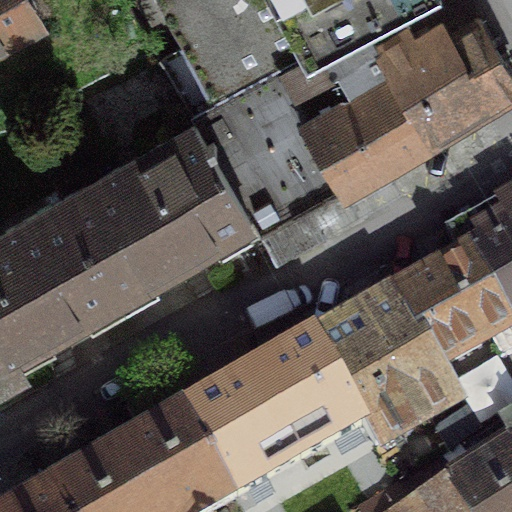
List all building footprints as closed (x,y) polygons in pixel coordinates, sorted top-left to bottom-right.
[(0,0),(0,41),(38,22),(26,0),(0,0)] [(159,0),(183,44),(157,57),(191,113),(363,21),(401,0),(159,0)] [(363,21),(191,113),(195,121),(250,216),(260,233),(511,88),(511,71),(480,17),(449,35),(443,22),(415,40),(409,28),(378,48),(363,21)] [(195,121),(63,197),(116,293),(250,216),(195,121)] [(470,247),(393,291),(435,367),(441,364),(511,325),(511,322),(511,188),(454,222),(470,247)] [(63,197),(0,232),(0,380),(23,367),(13,351),(116,293),(63,197)] [(365,422),(378,445),(459,400),(441,364),(435,367),(393,291),(315,337),(365,422)] [(237,381),(186,411),(236,496),(365,422),(315,337),(263,366),(260,360),(234,376),(237,381)] [(446,475),(468,511),(511,511),(511,408),(498,416),(509,434),(446,475)] [(105,457),(51,489),(64,511),(208,511),(236,496),(186,411),(133,442),(129,436),(102,452),(105,457)] [(468,511),(446,475),(437,459),(359,508),(360,511),(468,511)] [(64,511),(51,489),(8,511),(64,511)]
